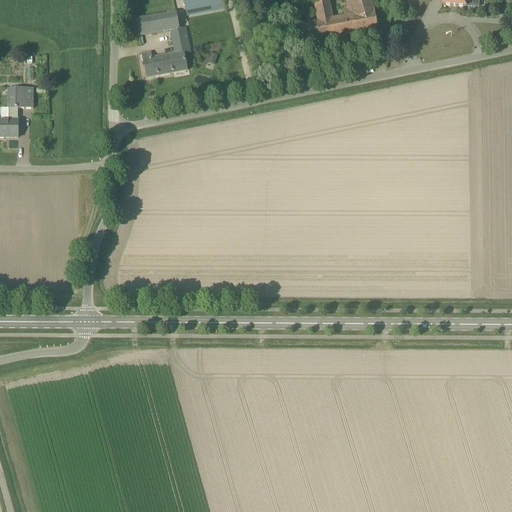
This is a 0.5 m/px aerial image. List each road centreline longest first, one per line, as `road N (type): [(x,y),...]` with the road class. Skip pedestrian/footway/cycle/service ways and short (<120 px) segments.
road 1 (secondary): [(85,322),(511,324)]
road 2 (unclassified): [(113,126),(511,50)]
road 3 (unclassified): [(85,322),(110,165)]
road 4 (unclassified): [(113,126),(111,0)]
